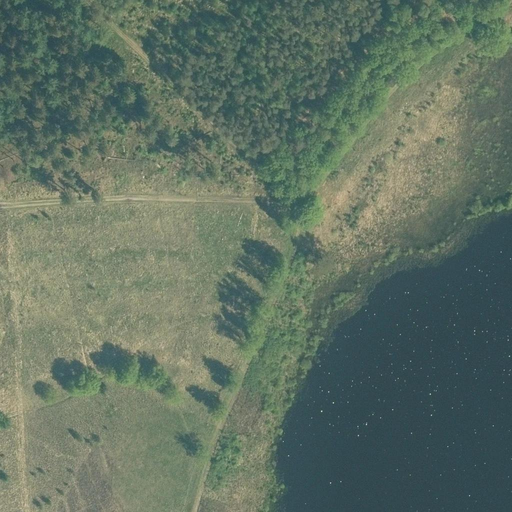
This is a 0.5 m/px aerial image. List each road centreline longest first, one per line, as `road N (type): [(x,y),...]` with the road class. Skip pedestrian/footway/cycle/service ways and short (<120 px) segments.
road 1 (track): [(186,511),(301,203)]
road 2 (track): [(0,206),(125,197),(301,203)]
road 3 (track): [(301,203),(389,91),(511,1)]
road 4 (track): [(286,199),(84,0)]
